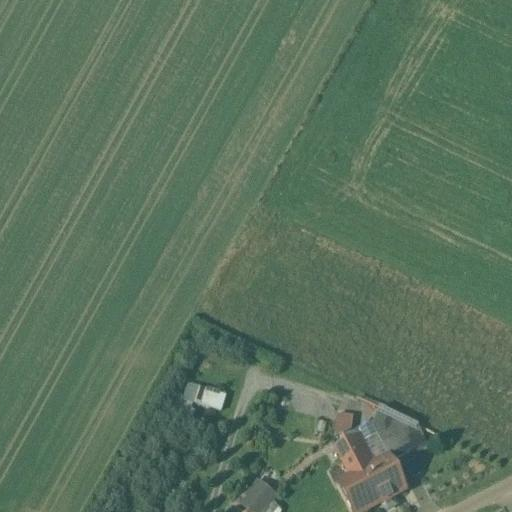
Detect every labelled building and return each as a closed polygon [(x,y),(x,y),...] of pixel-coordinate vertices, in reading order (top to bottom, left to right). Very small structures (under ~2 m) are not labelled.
[(169,411),(191,417),(195,405),(222,413),(228,395),(188,383),(184,396),(175,393),(169,411)] [(335,434),(349,435),(351,417),(337,416),(335,434)] [(397,432),(382,439),(392,459),(407,451),(397,432)] [(372,468),(358,439),(334,451),(364,511),(367,511),(404,494),(387,460),(372,468)] [(252,443),(246,462),(254,465),(260,445),(252,443)] [(255,511),(263,504),(242,484),(220,508),(224,511),(255,511)]
